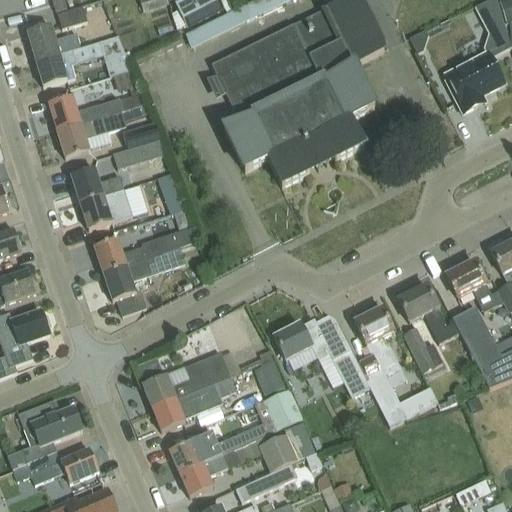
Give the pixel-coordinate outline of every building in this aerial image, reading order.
[(72,1),(77,9),(87,2),(85,0),(69,0),(71,2),(72,1)] [(107,0),(101,0),(96,2),(103,22),(114,17),(107,0)] [(164,0),(147,0),(152,12),(167,6),(164,0)] [(170,0),(186,31),(224,12),(217,0),(170,0)] [(356,0),(351,0),(212,68),(240,126),(224,134),(245,176),(268,164),(282,192),(364,151),(351,124),(374,112),(353,70),(384,55),(356,0)] [(261,0),(242,9),(249,24),(299,0),(261,0)] [(67,12),(63,1),(52,5),(56,16),(67,12)] [(511,1),(500,6),(506,25),(511,23),(511,1)] [(57,18),(62,33),(87,26),(82,11),(57,18)] [(229,16),(184,38),(192,53),(236,31),(229,16)] [(36,65),(73,54),(73,53),(80,51),(77,38),(55,45),(51,30),(27,37),(36,65)] [(424,35),(409,42),(416,58),(422,55),(427,40),(424,35)] [(132,73),(118,39),(99,45),(110,80),(132,73)] [(36,65),(44,92),(76,83),(72,68),(77,67),(73,54),(36,65)] [(504,88),(495,70),(487,56),(446,77),(452,90),(449,91),(463,118),(485,106),(482,99),(504,88)] [(122,116),(123,116),(118,102),(76,115),(72,102),(49,109),(57,136),(122,116)] [(126,129),(122,116),(57,136),(66,163),(89,156),(84,142),(126,129)] [(123,136),(128,152),(128,153),(162,143),(156,126),(123,136)] [(118,173),(166,158),(162,143),(128,153),(128,152),(113,157),(118,173)] [(182,169),(155,181),(163,198),(189,185),(182,169)] [(90,174),(71,180),(80,208),(103,200),(115,196),(124,193),(120,181),(99,188),(94,173),(90,174)] [(126,191),(138,187),(133,173),(121,178),(126,191)] [(0,219),(9,217),(1,192),(0,192),(0,219)] [(103,200),(80,208),(89,235),(108,229),(112,227),(132,221),(124,193),(115,196),(103,200)] [(179,200),(164,205),(169,219),(184,214),(179,200)] [(135,242),(147,238),(143,223),(130,227),(135,242)] [(113,245),(94,252),(104,279),(163,259),(180,253),(180,251),(197,245),(192,231),(178,235),(142,247),(142,250),(140,251),(140,252),(121,258),(116,244),(113,245)] [(0,263),(2,263),(21,257),(14,234),(0,238),(0,263)] [(509,289),(498,295),(504,306),(509,315),(511,313),(511,245),(491,257),(502,279),(503,279),(509,289)] [(163,259),(104,279),(112,306),(117,304),(123,321),(146,312),(140,294),(135,295),(131,285),(205,262),(199,247),(163,259)] [(498,295),(491,298),(474,265),(446,280),(458,302),(474,294),(484,316),(504,306),(498,295)] [(0,308),(5,307),(5,308),(35,298),(27,275),(0,284),(0,308)] [(446,330),(426,290),(398,304),(409,326),(424,319),(439,347),(459,336),(452,323),(453,326),(446,330)] [(511,354),(501,360),(476,311),(452,323),(459,336),(489,393),(511,384),(511,354)] [(400,406),(387,382),(402,374),(389,347),(386,348),(383,342),(394,336),(382,312),(354,326),(371,359),(359,364),(360,365),(358,366),(371,391),(370,392),(390,431),(437,406),(430,391),(400,406)] [(9,372),(33,364),(27,347),(49,340),(41,315),(12,325),(10,318),(0,320),(0,345),(3,353),(5,359),(9,372)] [(328,357),(351,402),(370,392),(371,391),(358,366),(357,367),(350,353),(344,343),(335,325),(329,328),(329,327),(316,333),(317,334),(306,339),(300,328),(273,342),(285,365),(288,364),(294,374),(317,362),(318,363),(328,357)] [(426,350),(417,332),(404,339),(423,377),(436,371),(435,369),(443,366),(433,347),(426,350)] [(271,354),(259,358),(261,365),(273,360),(271,354)] [(186,372),(191,383),(171,391),(166,380),(143,389),(152,413),(230,381),(220,358),(186,372)] [(274,364),(260,369),(261,370),(271,395),(284,389),(274,364)] [(236,396),(230,381),(152,413),(162,437),(185,427),(183,423),(223,407),(221,402),(236,396)] [(188,448),(170,456),(180,479),(223,460),(223,459),(283,432),(304,423),(290,392),(276,398),(277,399),(263,405),(272,426),(265,429),(264,426),(217,447),(212,437),(193,446),(188,448)] [(454,394),(446,397),(448,401),(450,405),(458,402),(454,394)] [(478,401),(467,405),(470,416),(482,412),(478,401)] [(21,455),(7,461),(13,475),(26,469),(26,468),(56,456),(52,446),(82,435),(73,413),(60,418),(55,405),(18,419),(24,434),(32,431),(39,448),(21,455)] [(285,438),(259,450),(270,477),(291,468),(306,461),(317,457),(316,456),(319,454),(310,435),(304,423),(283,432),(285,438)] [(70,488),(80,484),(99,476),(90,454),(60,466),(56,456),(26,468),(26,469),(13,475),(15,479),(17,484),(18,484),(31,479),(35,489),(65,477),(70,488)] [(317,457),(306,461),(312,474),(323,469),(317,457)] [(190,502),(208,494),(213,492),(208,480),(228,471),(223,460),(180,479),(190,502)] [(297,481),(291,468),(270,477),(235,493),(241,506),(297,481)] [(318,482),(317,488),(318,495),(320,494),(321,494),(330,490),(325,478),(322,480),(318,482)] [(348,486),(333,493),(337,504),(353,497),(348,486)] [(114,511),(107,494),(79,506),(77,501),(51,511),(114,511)] [(358,511),(354,501),(340,506),(342,511),(358,511)]
